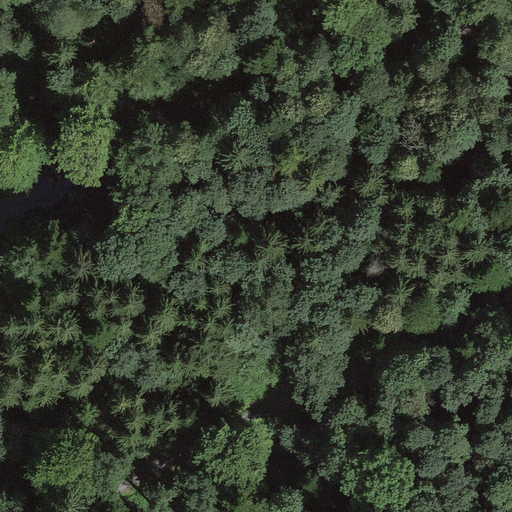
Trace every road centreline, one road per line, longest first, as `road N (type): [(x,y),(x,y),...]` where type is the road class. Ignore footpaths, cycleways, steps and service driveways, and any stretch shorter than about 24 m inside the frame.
road 1 (track): [(0,150),(124,128),(511,12)]
road 2 (track): [(85,511),(511,302)]
